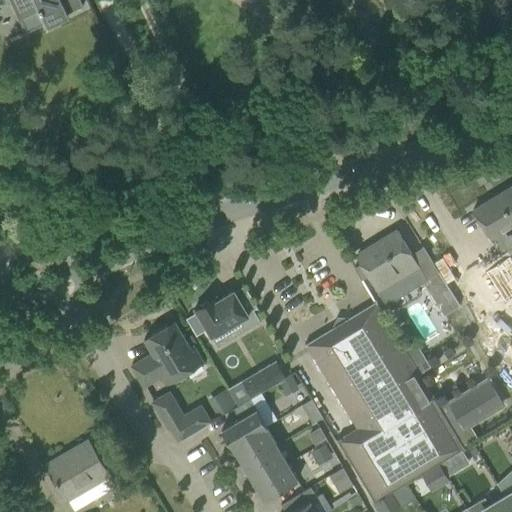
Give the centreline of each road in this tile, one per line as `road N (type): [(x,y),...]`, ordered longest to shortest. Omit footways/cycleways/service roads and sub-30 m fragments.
road 1 (tertiary): [(62,277),(223,214),(411,160)]
road 2 (unknown): [(223,214),(133,0)]
road 3 (residential): [(189,511),(75,317)]
road 4 (residential): [(511,332),(411,160)]
